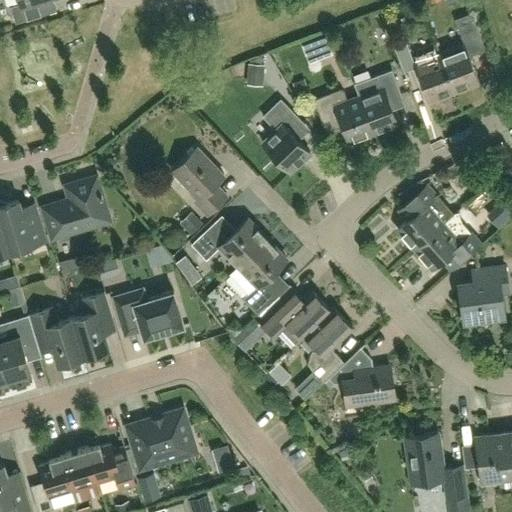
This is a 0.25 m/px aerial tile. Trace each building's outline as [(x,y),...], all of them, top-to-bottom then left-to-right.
[(19,0),(20,3),(11,6),(16,22),(44,13),(57,10),(56,8),(44,12),(41,1),(41,0),(19,0)] [(455,18),(458,27),(464,43),(439,53),(454,92),(479,83),(469,56),(481,51),(485,50),(471,13),(455,18)] [(302,44),(309,63),(333,54),(326,35),(302,44)] [(454,92),(439,53),(413,62),(405,38),(392,43),(403,72),(415,68),(428,102),(454,92)] [(246,63),(245,79),(263,81),(265,64),(246,63)] [(359,96),(372,132),(397,122),(388,100),(402,95),(392,68),(355,83),(360,96),(359,96)] [(305,78),(293,82),(298,97),(310,93),(305,78)] [(372,132),(359,96),(348,100),(345,90),(340,89),(313,99),(323,125),(340,119),(348,141),(372,132)] [(280,100),(262,117),(275,130),(262,144),(290,173),(310,153),(291,134),(302,122),(280,100)] [(197,147),(172,171),(199,199),(196,202),(208,215),(227,197),(216,185),(224,176),(197,147)] [(90,177),(66,185),(70,199),(63,202),(61,201),(43,206),(52,237),(110,219),(98,181),(90,177)] [(399,193),(406,202),(415,212),(397,229),(414,248),(453,214),(427,184),(422,178),(399,193)] [(0,199),(0,220),(9,250),(46,239),(34,202),(21,207),(19,199),(7,203),(1,200),(0,199)] [(192,211),(180,222),(191,234),(203,223),(192,211)] [(453,214),(414,248),(431,268),(450,252),(459,263),(480,245),(461,223),(458,212),(453,214)] [(230,274),(268,239),(248,219),(229,237),(215,223),(192,245),(207,260),(220,247),(238,266),(230,274)] [(0,253),(9,250),(0,220),(0,253)] [(268,239),(230,274),(248,294),(243,298),(258,314),(277,297),(281,292),(267,278),(287,259),(268,239)] [(158,243),(139,250),(147,271),(166,263),(158,243)] [(57,256),(62,272),(86,265),(82,253),(74,255),(73,251),(57,256)] [(192,265),(186,257),(185,255),(182,257),(175,262),(182,272),(192,265)] [(116,257),(97,263),(102,278),(120,273),(116,257)] [(506,266),(478,269),(479,281),(458,284),(463,325),(505,319),(502,293),(509,292),(506,266)] [(4,278),(8,290),(20,286),(16,274),(4,278)] [(277,297),(258,314),(261,317),(258,320),(269,332),(274,336),(282,329),(295,343),(302,337),(302,338),(305,335),(304,335),(331,310),(330,309),(312,290),(290,310),(277,297)] [(142,330),(144,338),(184,326),(173,291),(134,303),(131,292),(113,297),(125,335),(142,330)] [(71,317),(83,356),(108,349),(102,327),(103,324),(114,320),(105,292),(81,299),(85,313),(71,317)] [(53,307),(29,315),(37,344),(49,340),(52,342),(58,364),(83,356),(71,317),(57,321),(53,307)] [(333,307),(330,309),(331,310),(304,335),(305,335),(316,347),(312,350),(307,364),(320,378),(341,358),(331,348),(353,328),(333,307)] [(9,332),(0,334),(0,358),(6,380),(31,372),(24,350),(38,346),(37,344),(29,315),(6,322),(9,332)] [(247,350),(252,345),(239,332),(234,337),(247,350)] [(394,398),(389,365),(372,368),(371,358),(360,347),(328,378),(333,383),(343,382),(347,405),(394,398)] [(279,361),(269,371),(282,383),(291,373),(279,361)] [(141,467),(180,455),(178,447),(182,440),(190,437),(182,411),(165,416),(165,415),(149,420),(150,420),(129,427),(141,467)] [(511,479),(504,431),(475,435),(481,483),(511,479)] [(446,497),(466,494),(462,465),(443,468),(438,433),(405,437),(411,483),(444,478),(446,497)] [(89,447),(88,447),(99,482),(115,477),(118,488),(135,483),(124,446),(112,449),(110,443),(89,450),(89,447)] [(356,446),(339,451),(341,460),(359,456),(356,446)] [(88,447),(60,455),(71,491),(99,482),(88,447)] [(71,491),(60,455),(59,456),(60,459),(39,465),(44,481),(30,486),(38,511),(41,511),(54,508),(51,497),(71,491)] [(3,464),(0,464),(0,507),(1,507),(2,511),(32,511),(19,470),(6,474),(3,464)] [(154,471),(137,476),(144,500),(161,495),(154,471)] [(240,479),(223,484),(226,492),(243,487),(240,479)] [(193,511),(213,511),(208,494),(190,499),(193,511)] [(130,511),(131,511),(128,500),(116,504),(118,511),(130,511)]
